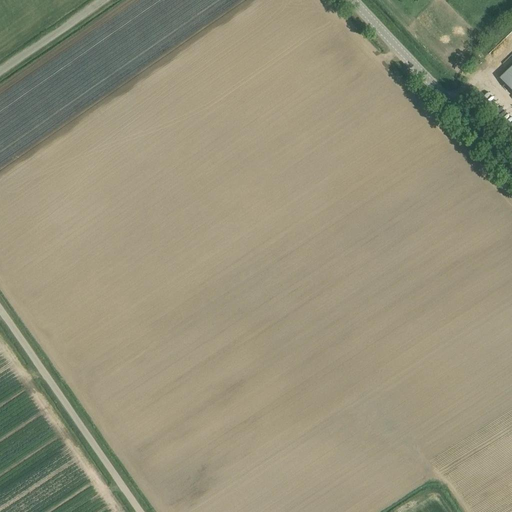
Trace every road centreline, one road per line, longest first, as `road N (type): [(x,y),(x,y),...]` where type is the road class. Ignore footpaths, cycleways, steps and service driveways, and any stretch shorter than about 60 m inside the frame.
road 1 (unclassified): [(139,511),(0,309)]
road 2 (tertiary): [(511,170),(355,0)]
road 3 (unclassified): [(0,74),(107,0)]
